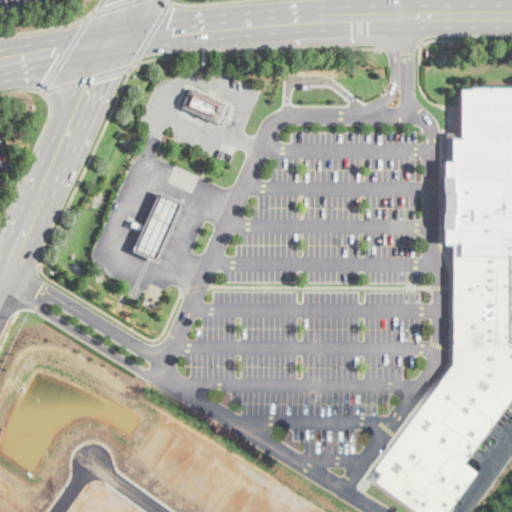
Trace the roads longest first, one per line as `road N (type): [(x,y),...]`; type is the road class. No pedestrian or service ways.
road 1 (secondary): [(511,15),(280,21),(106,40)]
road 2 (tertiary): [(0,288),(106,40)]
road 3 (residential): [(51,511),(89,459),(164,511)]
